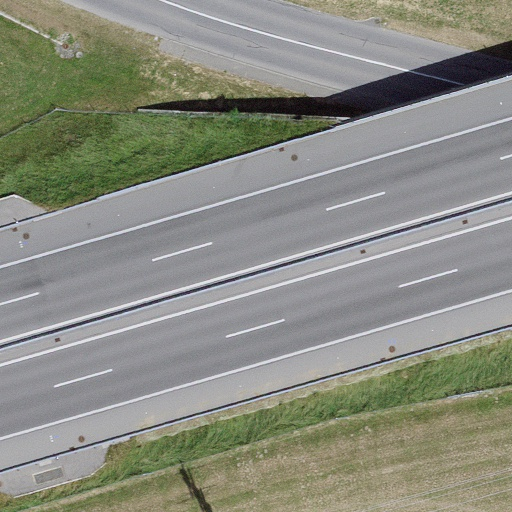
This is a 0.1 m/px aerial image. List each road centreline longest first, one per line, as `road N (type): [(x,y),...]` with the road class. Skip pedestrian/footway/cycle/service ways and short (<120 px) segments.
road 1 (motorway): [(0,397),(511,251)]
road 2 (motorway): [(511,157),(0,301)]
road 3 (primary): [(511,94),(175,0)]
